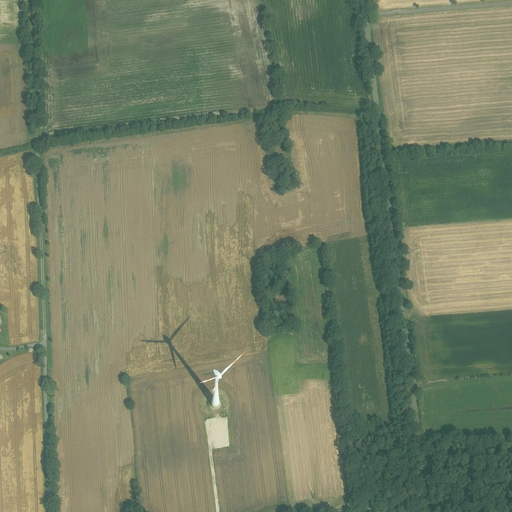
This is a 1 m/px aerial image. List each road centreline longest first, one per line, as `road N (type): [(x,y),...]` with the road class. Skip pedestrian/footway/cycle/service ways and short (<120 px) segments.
road 1 (unclassified): [(429,503),(365,14)]
road 2 (track): [(31,0),(45,346)]
road 3 (unclassified): [(511,3),(365,14)]
